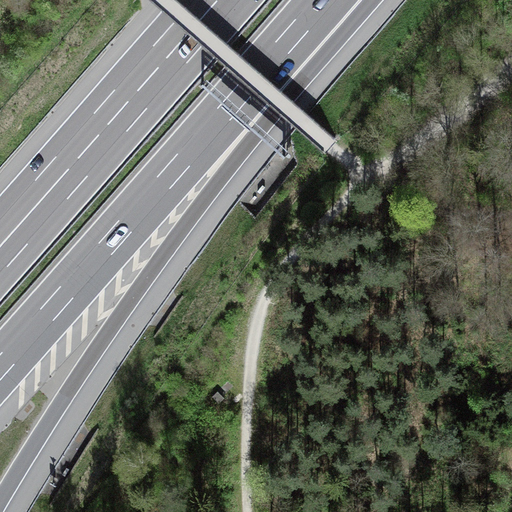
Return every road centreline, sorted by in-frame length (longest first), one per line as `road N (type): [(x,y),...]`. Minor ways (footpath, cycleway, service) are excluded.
road 1 (motorway): [(0,502),(334,0)]
road 2 (motorway): [(0,367),(324,0)]
road 3 (track): [(367,178),(292,256),(261,311),(250,374),(248,511)]
road 4 (motorway): [(217,0),(0,246)]
road 5 (track): [(163,0),(367,178)]
road 6 (track): [(367,178),(511,63)]
